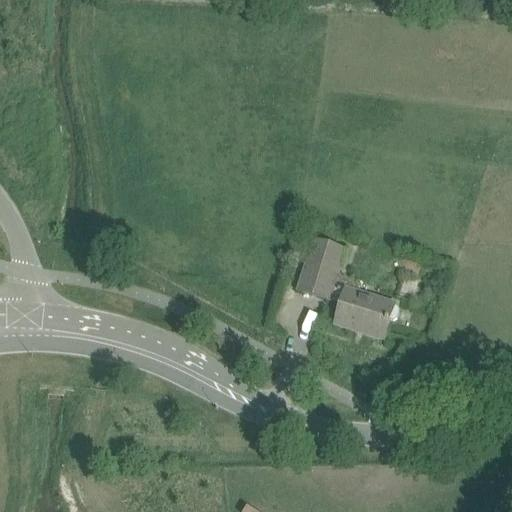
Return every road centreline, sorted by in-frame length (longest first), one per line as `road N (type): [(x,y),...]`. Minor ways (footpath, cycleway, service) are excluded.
road 1 (unclassified): [(198,372),(263,409),(335,434),(511,429)]
road 2 (unclassified): [(198,372),(115,339),(29,327)]
road 3 (unclassified): [(29,327),(22,251),(0,201)]
